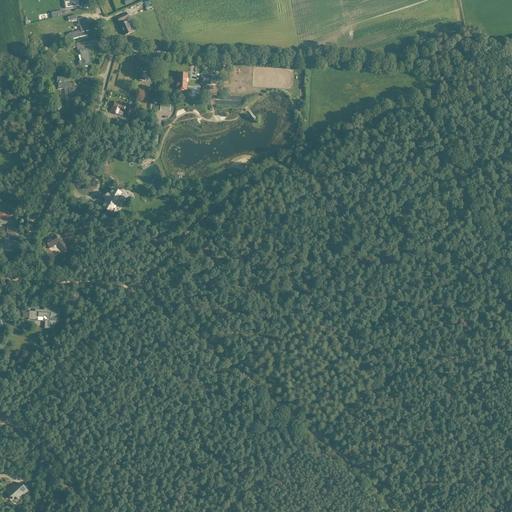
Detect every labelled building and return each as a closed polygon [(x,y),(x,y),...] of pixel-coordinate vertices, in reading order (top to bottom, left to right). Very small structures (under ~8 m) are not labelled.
[(56,7),(54,0),(45,0),(46,3),(44,4),(45,9),(56,7)] [(67,0),(68,1),(64,2),(65,9),(79,6),(78,1),(77,1),(76,1),(75,0),(67,0)] [(149,0),(144,2),(145,3),(145,6),(148,11),(153,9),(151,4),(149,0)] [(119,22),(123,20),(129,18),(127,13),(122,16),(117,18),(119,22)] [(77,15),(68,17),(69,21),(77,21),(78,21),(80,31),(68,34),(70,40),(87,35),(86,31),(89,31),(85,18),(85,19),(83,19),(83,18),(78,19),(77,15)] [(127,21),(125,23),(120,25),(125,35),(132,32),(130,27),(127,21)] [(83,66),(86,65),(91,64),(88,49),(80,50),(83,66)] [(148,73),(148,69),(148,64),(142,64),(141,68),(140,68),(139,80),(143,81),(144,73),(148,73)] [(177,82),(176,88),(180,88),(180,90),(186,90),(186,87),(185,87),(185,83),(186,83),(187,82),(186,82),(186,78),(187,78),(187,74),(186,74),(183,74),(182,73),(181,73),(180,73),(179,73),(179,77),(178,82),(177,82)] [(51,84),(50,84),(51,90),(66,89),(66,92),(62,92),(62,93),(61,93),(62,107),(64,106),(64,107),(68,107),(68,106),(69,106),(69,105),(69,103),(73,103),(72,100),(73,100),(72,91),(71,91),(70,88),(71,88),(69,75),(63,76),(64,81),(57,82),(57,81),(50,82),(51,84)] [(112,108),(111,112),(114,113),(114,114),(118,115),(120,111),(123,112),(123,111),(124,112),(126,112),(125,115),(129,116),(132,108),(120,104),(115,102),(113,109),(112,108)] [(107,201),(103,208),(113,214),(117,206),(118,207),(121,202),(120,201),(117,199),(120,193),(112,188),(108,194),(107,194),(104,200),(107,201)] [(81,204),(71,194),(68,196),(78,207),(81,204)] [(14,214),(0,211),(0,218),(3,218),(3,219),(13,220),(14,214)] [(15,236),(15,230),(7,229),(7,235),(5,235),(4,251),(11,252),(11,249),(18,250),(19,241),(9,240),(9,236),(15,236)] [(64,231),(65,238),(81,235),(81,229),(64,231)] [(58,239),(57,239),(55,235),(42,242),(44,246),(47,244),(49,249),(53,246),(57,244),(64,252),(68,248),(60,240),(61,240),(59,238),(58,238),(57,238),(58,239)] [(56,323),(56,321),(57,316),(56,316),(56,311),(53,311),(54,307),(45,306),(44,308),(45,308),(45,310),(35,310),(35,312),(30,312),(29,319),(36,320),(38,318),(38,317),(43,318),(45,316),(48,318),(45,321),(44,329),(54,330),(54,325),(55,325),(55,323),(56,323)] [(5,491),(8,495),(12,499),(15,497),(18,500),(28,491),(21,483),(16,487),(13,484),(5,491)]
